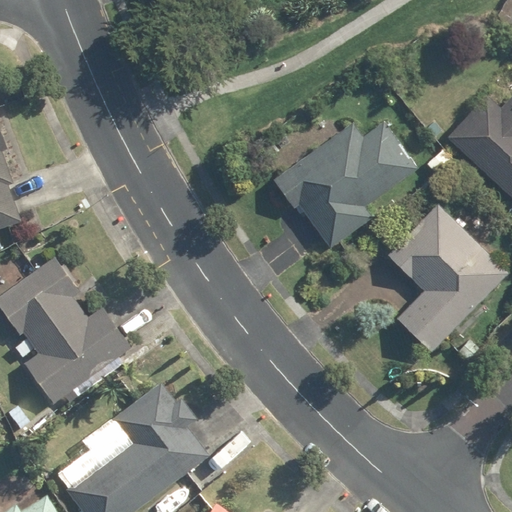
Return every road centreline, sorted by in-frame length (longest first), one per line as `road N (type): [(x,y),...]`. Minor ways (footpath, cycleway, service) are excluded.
road 1 (tertiary): [(63,0),(128,148),(263,357),(419,503)]
road 2 (residential): [(419,503),(511,396)]
